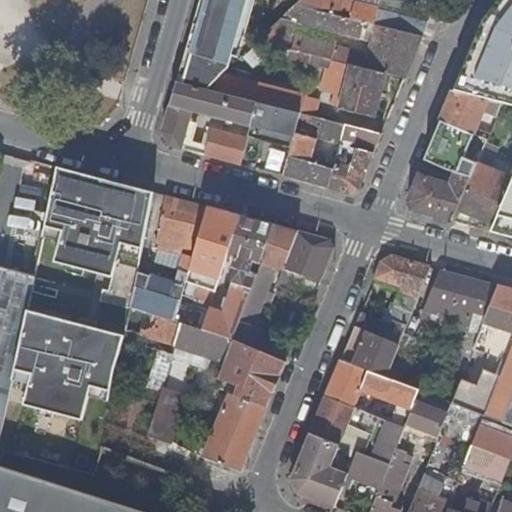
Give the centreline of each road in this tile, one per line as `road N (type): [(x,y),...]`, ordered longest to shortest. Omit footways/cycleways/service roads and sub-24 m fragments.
road 1 (residential): [(248,505),(369,226)]
road 2 (residential): [(369,226),(472,0)]
road 3 (residential): [(369,226),(130,163)]
road 4 (residential): [(130,163),(176,0)]
road 5 (residential): [(369,226),(511,265)]
road 6 (residential): [(130,163),(0,128)]
